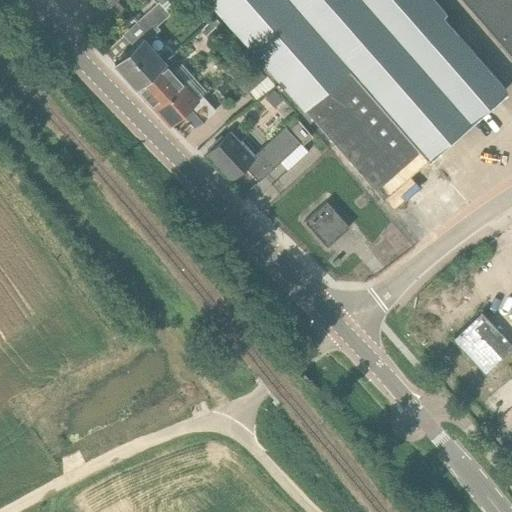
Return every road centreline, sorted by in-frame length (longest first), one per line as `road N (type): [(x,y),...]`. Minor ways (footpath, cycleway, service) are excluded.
road 1 (tertiary): [(340,328),(21,0)]
road 2 (tertiary): [(499,511),(340,328)]
road 3 (unclassified): [(340,328),(511,197)]
road 4 (unclassified): [(340,328),(221,423)]
road 5 (track): [(221,423),(313,511)]
